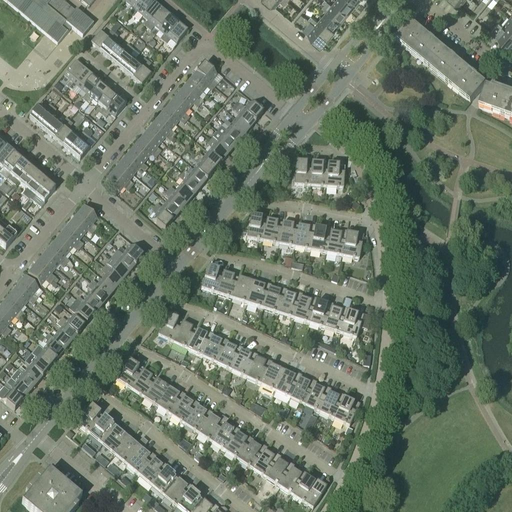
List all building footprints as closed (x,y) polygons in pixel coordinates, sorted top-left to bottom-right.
[(95,0),(1,0),(57,46),(71,29),(82,39),(93,26),(75,11),(74,12),(64,4),(66,0),(77,0),(88,9),(95,0)] [(130,16),(142,0),(128,0),(125,4),(130,8),(126,13),(130,16)] [(142,18),(153,5),(147,0),(142,0),(130,16),(138,23),(142,18)] [(349,12),(335,0),(331,5),(326,2),(324,5),(342,20),(349,12)] [(349,12),(355,3),(351,0),(335,0),(349,12)] [(146,29),(161,11),(153,5),(142,18),(147,22),(143,27),(146,29)] [(342,20),(324,5),(321,8),(325,12),(321,17),(335,28),(342,20)] [(158,32),(170,19),(161,11),(146,29),(150,32),(154,28),(158,32)] [(335,28),(321,17),(317,22),(313,18),(310,22),(328,37),(335,28)] [(511,19),(509,17),(502,25),(511,33),(511,19)] [(163,43),(178,25),(170,19),(158,32),(163,36),(160,41),(163,43)] [(328,37),(310,22),(303,30),(320,45),(328,37)] [(498,22),(490,33),(494,36),(495,35),(508,46),(511,40),(511,33),(502,25),(498,22)] [(485,86),(410,23),(395,42),(402,47),(404,45),(412,52),(410,54),(423,65),(425,63),(433,69),(431,72),(444,83),(446,80),(455,87),(452,90),(470,104),(485,86)] [(172,51),(187,33),(178,25),(163,43),(172,51)] [(99,53),(114,35),(110,32),(106,37),(101,32),(90,46),(99,53)] [(107,60),(118,46),(113,42),(117,38),(114,35),(99,53),(107,60)] [(115,67),(130,49),(127,46),(123,51),(118,46),(107,60),(115,67)] [(123,74),(135,60),(130,56),(134,52),(130,49),(115,67),(123,74)] [(132,81),(147,63),(143,60),(140,64),(135,60),(123,74),(132,81)] [(141,88),(152,75),(146,70),(150,65),(147,63),(132,81),(141,88)] [(68,89),(83,71),(75,64),(64,77),(69,82),(65,86),(68,89)] [(216,77),(204,67),(203,66),(196,75),(214,90),(217,86),(212,82),(216,77)] [(81,92),(92,78),(83,71),(68,89),(72,92),(76,87),(81,92)] [(214,90),(196,75),(189,83),(202,94),(206,89),(211,93),(214,90)] [(85,103),(100,85),(92,78),(81,92),(85,96),(82,100),(85,103)] [(202,94),(189,83),(182,91),(200,106),(203,103),(198,99),(202,94)] [(97,106),(108,92),(100,85),(85,103),(88,106),(92,101),(97,106)] [(511,98),(486,90),(479,110),(500,118),(501,114),(511,118),(510,121),(511,121),(511,98)] [(200,106),(182,91),(175,100),(188,111),(192,106),(197,110),(200,106)] [(101,117),(116,99),(108,92),(97,106),(102,110),(98,114),(101,117)] [(114,120),(125,106),(116,99),(101,117),(105,120),(109,115),(114,120)] [(188,111),(175,100),(168,108),(186,123),(189,119),(184,116),(188,111)] [(262,115),(261,115),(249,104),(244,109),(240,106),(237,109),(255,124),(262,115)] [(37,126),(52,108),(49,106),(45,110),(40,106),(28,119),(37,126)] [(45,133),(56,120),(52,116),(56,111),(52,108),(37,126),(45,133)] [(186,123),(168,108),(161,116),(174,127),(179,122),(183,126),(186,123)] [(255,124),(237,109),(234,112),(239,116),(234,121),(248,132),(255,124)] [(174,127),(161,116),(154,124),(172,139),(175,136),(170,132),(174,127)] [(54,140),(69,122),(65,120),(62,124),(56,120),(45,133),(54,140)] [(248,132),(234,121),(230,126),(226,122),(223,126),(241,141),(248,132)] [(62,147),(73,134),(68,130),(72,125),(69,122),(54,140),(62,147)] [(172,139),(154,124),(147,133),(161,144),(165,139),(169,143),(172,139)] [(234,149),(241,141),(223,126),(216,134),(234,149)] [(70,154),(85,136),(82,133),(78,138),(73,134),(62,147),(70,154)] [(161,144),(147,133),(140,141),(158,156),(161,153),(156,149),(161,144)] [(227,157),(234,149),(216,134),(209,142),(227,157)] [(79,162),(90,148),(85,144),(89,139),(85,136),(70,154),(79,162)] [(158,156),(140,141),(133,150),(147,161),(150,156),(155,160),(158,156)] [(227,157),(209,142),(206,145),(211,149),(207,154),(220,165),(227,157)] [(0,168),(1,170),(14,154),(6,147),(0,154),(0,168)] [(147,161),(133,150),(126,158),(144,173),(147,170),(142,166),(147,161)] [(10,177),(22,161),(14,154),(1,170),(10,177)] [(220,165),(207,154),(203,159),(198,155),(195,159),(213,174),(220,165)] [(144,173),(126,158),(119,166),(133,177),(137,172),(141,176),(144,173)] [(213,174),(195,159),(192,162),(197,166),(193,171),(206,182),(213,174)] [(18,183),(31,168),(22,161),(10,177),(6,180),(15,187),(18,183)] [(310,189),(311,166),(295,165),(293,187),(310,189)] [(133,177),(119,166),(112,174),(130,190),(133,186),(128,182),(133,177)] [(326,190),(327,167),(311,166),(310,189),(326,190)] [(342,191),(344,168),(327,167),(326,190),(342,191)] [(26,191),(39,175),(31,168),(18,183),(26,191)] [(206,182),(193,171),(189,176),(184,172),(181,176),(199,191),(206,182)] [(130,190),(112,174),(105,183),(118,194),(123,189),(127,193),(130,190)] [(34,197),(46,184),(38,177),(40,175),(39,175),(26,191),(34,197)] [(199,191),(181,176),(178,179),(183,183),(179,188),(192,199),(199,191)] [(43,204),(54,191),(46,184),(34,197),(43,204)] [(185,207),(192,199),(179,188),(175,193),(170,189),(167,192),(185,207)] [(185,207),(167,192),(164,196),(169,199),(165,204),(178,215),(185,207)] [(178,215),(165,204),(161,209),(156,205),(154,209),(172,224),(178,215)] [(97,220),(83,209),(76,218),(94,233),(97,230),(92,226),(97,220)] [(164,233),(172,224),(154,209),(151,212),(155,216),(151,221),(164,233)] [(94,233),(76,218),(69,226),(82,237),(87,232),(91,236),(94,233)] [(262,244),(266,221),(250,218),(246,241),(262,244)] [(278,247),(282,224),(266,221),(262,244),(278,247)] [(294,250),(298,228),(282,224),(278,247),(294,250)] [(82,237),(69,226),(62,234),(80,250),(83,246),(78,242),(82,237)] [(310,253),(314,231),(315,227),(308,226),(308,229),(298,228),(294,250),(310,253)] [(326,256),(330,234),(331,229),(325,228),(324,232),(314,231),(310,253),(326,256)] [(0,246),(5,251),(16,237),(7,230),(0,238),(0,246)] [(342,259),(346,237),(347,233),(340,231),(340,235),(330,234),(326,256),(342,259)] [(80,250),(62,234),(55,243),(69,254),(73,249),(77,253),(80,250)] [(358,262),(363,236),(356,235),(355,238),(346,237),(342,259),(358,262)] [(69,254),(55,243),(48,251),(66,266),(69,263),(64,259),(69,254)] [(142,259),(129,247),(124,253),(120,249),(117,252),(135,267),(142,259)] [(66,266),(48,251),(41,259),(55,271),(59,266),(63,269),(66,266)] [(128,275),(135,267),(117,252),(110,260),(128,275)] [(55,271),(41,259),(34,268),(52,283),(55,279),(51,275),(55,271)] [(121,284),(128,275),(110,260),(103,269),(121,284)] [(52,283),(34,268),(27,276),(41,287),(45,282),(50,286),(52,283)] [(121,284),(103,269),(100,272),(105,276),(101,281),(114,292),(121,284)] [(216,296),(223,274),(207,269),(200,291),(216,296)] [(232,301),(238,279),(223,274),(216,296),(232,301)] [(38,290),(25,279),(17,288),(35,303),(38,300),(34,296),(38,290)] [(249,279),(248,283),(238,279),(232,301),(247,306),(254,284),(255,281),(249,279)] [(114,292),(101,281),(97,286),(92,282),(89,286),(107,301),(114,292)] [(263,311),(270,290),(271,286),(264,284),(263,288),(254,284),(247,306),(263,311)] [(107,301),(89,286),(86,289),(91,293),(87,298),(100,309),(107,301)] [(35,303),(17,288),(10,296),(24,307),(28,302),(33,306),(35,303)] [(278,316),(285,295),(286,291),(280,289),(279,292),(270,290),(263,311),(278,316)] [(294,321),(301,300),(302,296),(295,294),(294,297),(285,295),(278,316),(294,321)] [(24,307),(10,296),(4,304),(22,319),(24,316),(20,312),(24,307)] [(100,309),(87,298),(83,302),(78,299),(75,302),(94,317),(100,309)] [(309,326),(316,305),(317,301),(311,299),(309,302),(301,300),(294,321),(309,326)] [(340,336),(347,315),(351,302),(345,300),(340,312),(331,310),(324,331),(340,336)] [(94,317),(75,302),(68,311),(86,326),(94,317)] [(324,331),(331,310),(333,306),(326,303),(325,307),(316,305),(309,326),(324,331)] [(22,319),(4,304),(0,308),(0,315),(10,324),(14,319),(19,323),(22,319)] [(367,332),(371,319),(357,314),(356,317),(347,315),(340,336),(355,341),(359,329),(367,332)] [(10,324),(0,315),(0,329),(8,336),(11,333),(6,329),(10,324)] [(84,329),(70,317),(66,323),(61,319),(59,322),(77,337),(84,329)] [(172,345),(182,325),(167,318),(157,338),(172,345)] [(77,337),(59,322),(56,326),(60,329),(56,335),(70,346),(77,337)] [(172,345),(170,351),(184,358),(187,352),(197,332),(182,325),(172,345)] [(202,359),(212,339),(213,336),(207,333),(205,336),(197,332),(187,352),(202,359)] [(70,346),(56,335),(52,339),(48,335),(45,339),(63,354),(70,346)] [(63,354),(45,339),(42,342),(46,346),(42,351),(56,362),(63,354)] [(217,366),(226,346),(228,343),(222,340),(220,343),(212,339),(202,359),(217,366)] [(231,373),(241,353),(242,350),(236,347),(235,350),(226,346),(217,366),(231,373)] [(56,362),(42,351),(38,347),(31,355),(49,370),(56,362)] [(246,380),(255,360),(257,357),(251,354),(249,357),(241,353),(231,373),(246,380)] [(49,370),(31,355),(24,364),(42,379),(49,370)] [(260,387),(270,367),(272,364),(265,361),(264,364),(255,360),(246,380),(260,387)] [(42,379),(24,364),(28,367),(24,372),(20,368),(17,372),(35,387),(42,379)] [(130,392),(143,373),(129,364),(116,382),(130,392)] [(275,394),(285,374),(286,371),(280,368),(279,371),(270,367),(260,387),(275,394)] [(35,387),(17,372),(10,380),(28,395),(35,387)] [(144,401),(156,382),(143,373),(130,392),(144,401)] [(290,401),(299,381),(301,377),(295,374),(293,378),(285,374),(275,394),(290,401)] [(28,395),(10,380),(3,389),(21,404),(28,395)] [(304,408),(314,388),(316,384),(310,381),(308,385),(299,381),(290,401),(304,408)] [(157,409),(172,388),(166,384),(164,387),(156,382),(144,401),(157,409)] [(171,418),(183,400),(185,397),(180,393),(178,396),(170,391),(172,388),(157,409),(171,418)] [(319,415),(329,395),(331,391),(324,388),(323,392),(314,388),(304,408),(319,415)] [(21,404),(3,389),(0,392),(0,400),(14,412),(21,404)] [(334,422),(343,401),(345,398),(339,395),(337,399),(329,395),(319,415),(334,422)] [(185,427),(199,406),(193,402),(191,405),(183,400),(171,418),(185,427)] [(348,429),(360,405),(353,403),(352,406),(343,401),(334,422),(348,429)] [(198,436),(211,417),(212,415),(207,411),(205,414),(197,409),(199,406),(185,427),(198,436)] [(89,437),(104,419),(91,409),(76,426),(89,437)] [(212,445),(224,426),(229,418),(224,414),(218,423),(211,417),(198,436),(212,445)] [(102,447),(116,430),(104,419),(89,437),(102,447)] [(225,454),(237,435),(239,432),(234,429),(232,432),(224,426),(212,445),(225,454)] [(114,457),(129,440),(131,438),(126,433),(124,436),(116,430),(102,447),(114,457)] [(239,463),(251,444),(253,441),(247,438),(245,440),(237,435),(225,454),(239,463)] [(127,468),(141,451),(147,443),(142,439),(136,446),(129,440),(114,457),(127,468)] [(252,472),(265,453),(267,450),(261,446),(259,449),(251,444),(239,463),(252,472)] [(139,478),(154,461),(156,458),(151,454),(148,457),(141,451),(127,468),(139,478)] [(266,481),(278,462),(281,459),(275,455),(273,458),(265,453),(252,472),(266,481)] [(198,454),(193,460),(198,464),(202,458),(198,454)] [(104,461),(100,466),(104,469),(108,464),(104,461)] [(152,489),(166,471),(168,469),(163,465),(161,467),(154,461),(139,478),(152,489)] [(279,490),(292,471),(294,467),(288,464),(286,467),(278,462),(266,481),(279,490)] [(164,499),(179,482),(181,479),(176,475),(173,477),(166,471),(152,489),(164,499)] [(293,499),(305,480),(308,476),(302,473),(300,476),(292,471),(279,490),(293,499)] [(29,511),(70,511),(81,499),(48,472),(21,505),(29,511)] [(116,472),(112,477),(116,480),(120,475),(116,472)] [(320,498),(326,489),(315,482),(313,485),(305,480),(293,499),(312,511),(320,498)] [(177,510),(191,492),(193,490),(188,485),(186,488),(179,482),(164,499),(177,510)] [(179,511),(195,511),(203,503),(206,500),(200,496),(198,498),(191,492),(177,510),(179,511)] [(216,511),(219,510),(214,505),(211,509),(203,503),(195,511),(216,511)]
